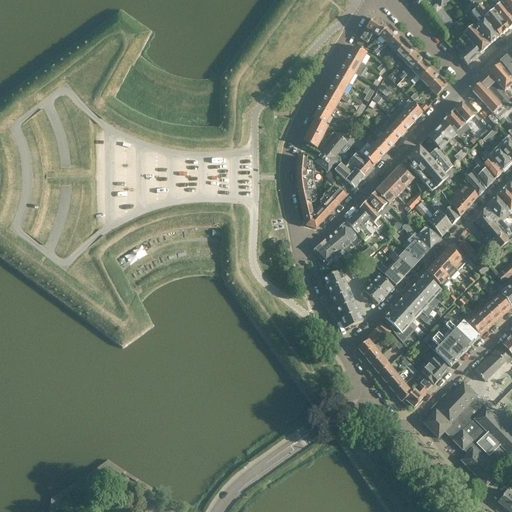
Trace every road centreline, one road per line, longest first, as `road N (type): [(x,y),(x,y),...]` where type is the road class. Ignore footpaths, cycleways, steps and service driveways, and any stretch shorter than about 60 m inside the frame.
road 1 (tertiary): [(298,254),(286,157),(301,114),(369,0)]
road 2 (residential): [(298,254),(464,81)]
road 3 (tertiary): [(215,511),(244,477),(370,394)]
road 4 (residential): [(402,429),(511,321)]
road 5 (residential): [(461,224),(373,326)]
